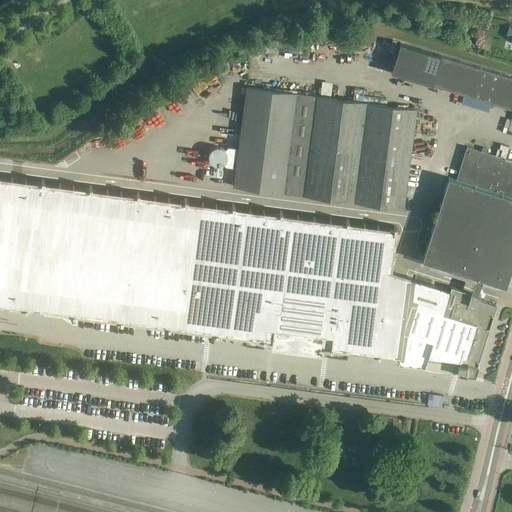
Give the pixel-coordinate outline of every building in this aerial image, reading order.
[(511,77),(399,43),(390,72),(510,109),(511,102),(511,77)] [(416,109),(246,87),(233,186),(403,208),(416,109)] [(175,158),(175,138),(158,139),(159,174),(171,174),(170,158),(175,158)] [(140,171),(144,141),(122,139),(119,162),(126,163),(125,169),(140,171)] [(500,144),(499,149),(501,150),(499,157),(505,159),(509,147),(500,144)] [(235,168),(238,149),(228,148),(225,150),(224,149),(223,148),(221,148),(221,147),(220,147),(218,147),(216,147),(215,147),(213,148),(212,149),(210,150),(209,151),(209,153),(208,154),(208,156),(208,157),(209,158),(209,160),(210,161),(211,162),(212,163),(213,164),(214,165),(216,165),(217,165),(218,165),(220,165),(221,165),(222,164),(223,164),(225,167),(235,168)] [(482,147),(481,151),(466,147),(456,179),(448,177),(423,256),(503,282),(511,252),(511,161),(485,153),(487,148),(482,147)] [(391,259),(392,247),(394,247),(394,246),(392,246),(394,231),(398,231),(398,228),(396,228),(396,226),(393,226),(393,229),(378,227),(378,226),(377,226),(377,227),(364,226),(365,224),(363,224),(363,225),(348,224),(348,220),(346,220),(345,223),(331,221),(331,220),(329,219),(329,221),(314,219),(314,217),(313,217),(313,219),(298,217),(298,215),(296,215),(296,217),(281,215),(282,211),(279,211),(279,214),(264,212),(264,211),(263,211),(262,212),(250,210),(250,209),(249,209),(249,210),(234,208),(234,205),(232,205),(231,208),(216,206),(217,205),(215,204),(215,206),(203,204),(203,203),(201,203),(201,204),(186,202),(187,199),(184,199),(184,202),(169,200),(169,198),(167,198),(167,200),(155,198),(155,197),(154,196),(154,198),(139,196),(139,193),(136,192),(136,196),(121,194),(121,192),(120,192),(120,193),(108,192),(108,190),(106,190),(106,192),(91,190),(92,186),(89,186),(88,189),(74,187),(74,186),(72,186),(72,187),(60,186),(60,184),(59,184),(58,185),(44,183),(44,180),(41,180),(41,183),(26,181),(26,180),(25,179),(24,181),(12,179),(12,178),(11,178),(11,179),(0,177),(0,302),(9,304),(8,306),(10,306),(10,304),(25,306),(25,310),(27,310),(28,307),(43,309),(42,310),(44,310),(44,309),(56,310),(56,312),(57,312),(58,311),(72,312),(72,316),(75,316),(75,313),(90,315),(90,316),(91,316),(92,315),(104,317),(104,318),(105,318),(105,317),(120,319),(120,322),(122,322),(123,319),(138,321),(137,323),(139,323),(139,321),(151,323),(151,324),(153,325),(153,323),(168,325),(167,328),(170,329),(170,325),(185,327),(185,329),(186,329),(187,327),(199,329),(199,331),(200,331),(200,329),(215,331),(215,334),(217,335),(218,332),(233,333),(232,335),(234,335),(234,334),(246,335),(246,337),(248,337),(248,335),(263,337),(262,341),(265,341),(265,340),(272,341),(272,347),(290,350),(303,352),(303,351),(321,354),(322,347),(329,348),(329,349),(331,350),(332,346),(347,348),(347,350),(348,350),(348,349),(360,350),(360,352),(362,352),(362,350),(377,352),(376,356),(379,356),(380,353),(394,355),(394,356),(396,356),(396,355),(399,355),(398,363),(402,364),(425,367),(429,367),(428,368),(457,372),(457,371),(458,371),(463,371),(463,372),(464,372),(474,374),(477,364),(496,304),(494,304),(478,299),(449,290),(389,271),(390,261),(392,261),(392,260),(391,259)]
